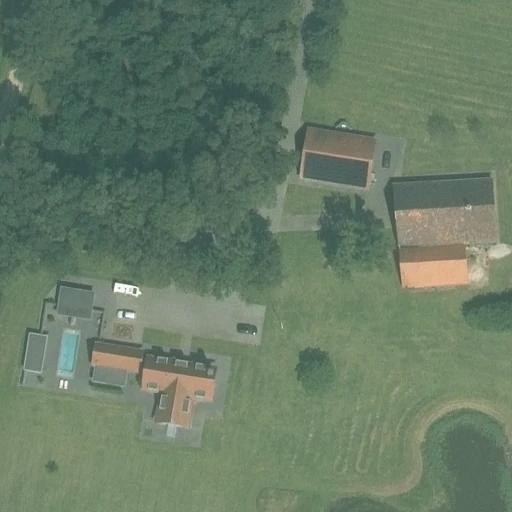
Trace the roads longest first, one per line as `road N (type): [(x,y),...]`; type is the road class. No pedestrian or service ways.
road 1 (unclassified): [(280,204),(313,0)]
road 2 (track): [(0,131),(36,0)]
